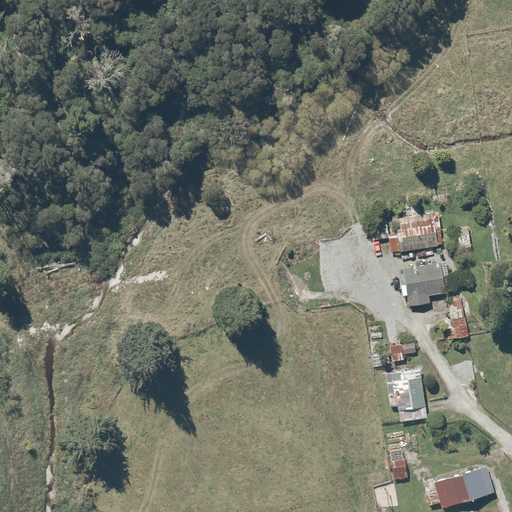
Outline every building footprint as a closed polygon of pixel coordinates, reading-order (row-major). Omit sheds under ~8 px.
[(439,212),(423,214),(422,201),(411,202),(412,218),(396,220),(397,235),(388,236),(390,253),(443,247),(439,212)] [(389,221),(372,224),(373,236),(391,234),(389,221)] [(467,236),(454,236),(455,249),(468,249),(467,236)] [(359,241),(347,243),(350,263),(362,262),(359,241)] [(384,253),(374,256),(378,268),(388,264),(384,253)] [(440,265),(404,270),(409,306),(430,304),(429,295),(443,294),(440,265)] [(466,339),(462,299),(448,300),(450,321),(446,321),(448,341),(466,339)] [(392,313),(376,314),(377,325),(393,324),(392,313)] [(390,362),(404,361),(404,356),(416,354),(415,341),(388,344),(390,362)] [(421,369),(385,373),(390,407),(397,406),(399,421),(427,418),(421,369)] [(404,456),(390,461),(397,479),(410,474),(404,456)] [(429,507),(440,504),(441,509),(493,494),(486,467),(434,482),(436,492),(426,495),(429,507)]
